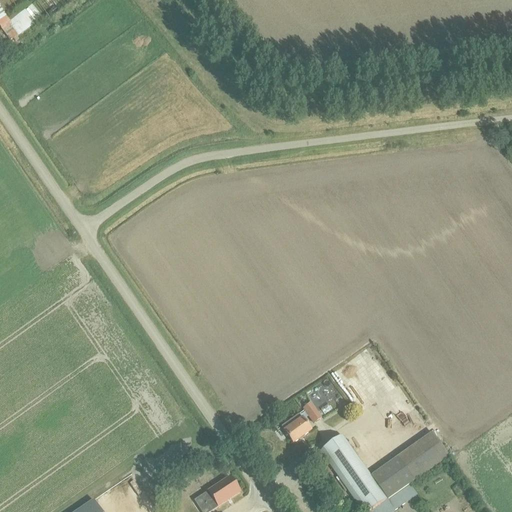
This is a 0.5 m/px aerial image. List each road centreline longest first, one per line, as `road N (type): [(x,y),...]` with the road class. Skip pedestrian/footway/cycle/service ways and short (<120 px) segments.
road 1 (unclassified): [(83,229),(191,159),(511,118)]
road 2 (unclassified): [(274,511),(83,229)]
road 3 (unclassified): [(83,229),(0,107)]
